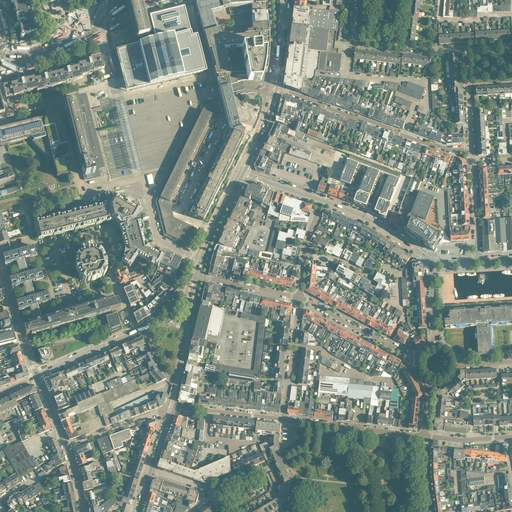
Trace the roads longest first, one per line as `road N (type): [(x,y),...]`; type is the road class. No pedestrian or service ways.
road 1 (residential): [(275,87),(427,144),(471,148)]
road 2 (tertiary): [(164,0),(0,66)]
road 3 (unclassified): [(82,193),(141,179),(153,236),(201,260)]
road 4 (unknown): [(208,230),(182,213),(224,128),(253,137)]
road 5 (residential): [(370,0),(365,43),(465,49)]
road 6 (residential): [(423,436),(281,418)]
road 7 (unclassified): [(119,293),(110,272),(117,259),(111,234),(38,251)]
road 8 (residential): [(298,297),(416,360)]
road 9 (unclassified): [(119,293),(56,312),(38,251)]
road 10 (residential): [(431,261),(322,200)]
road 11 (residential): [(281,418),(298,297)]
